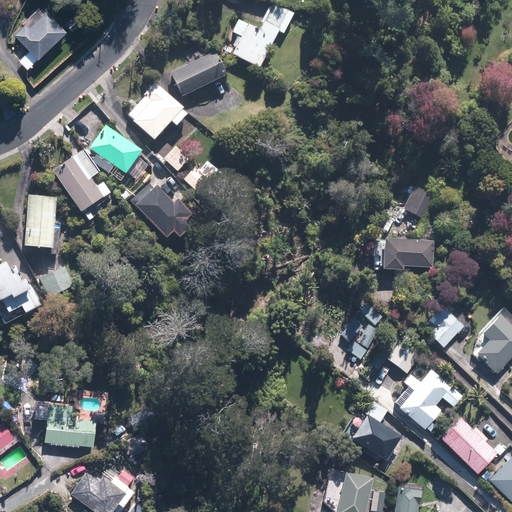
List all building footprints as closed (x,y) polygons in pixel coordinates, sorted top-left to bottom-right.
[(270,8),(268,7),(256,30),(246,25),(246,26),(236,21),(230,33),(236,36),(232,44),(234,46),(229,55),(255,69),(275,31),(281,34),(292,15),(272,4),(270,8)] [(27,29),(24,25),(13,36),(28,51),(36,60),(37,61),(66,33),(46,13),(28,30),(27,29)] [(168,74),(179,97),(224,76),(212,52),(168,74)] [(147,101),(129,121),(151,141),(168,122),(173,126),(185,114),(179,109),(180,108),(153,83),(141,96),(147,101)] [(285,89),(291,95),(296,90),(290,85),(285,89)] [(103,126),(86,149),(121,175),(138,152),(103,126)] [(162,160),(177,173),(188,161),(174,147),(162,160)] [(82,149),(50,171),(78,212),(107,192),(101,183),(93,188),(87,179),(97,173),(82,149)] [(205,161),(196,171),(192,168),(181,180),(201,197),(220,175),(205,161)] [(190,227),(185,221),(190,216),(176,201),(172,205),(155,186),(153,188),(150,184),(130,202),(163,238),(171,232),(177,238),(190,227)] [(433,197),(413,187),(403,209),(422,219),(433,197)] [(26,196),(22,246),(50,249),(54,198),(26,196)] [(432,242),(381,239),(379,269),(400,270),(400,266),(430,268),(432,242)] [(9,275),(2,262),(0,263),(0,320),(2,325),(39,306),(28,285),(25,286),(22,280),(17,282),(13,273),(9,275)] [(62,267),(37,280),(47,298),(72,285),(62,267)] [(440,306),(426,321),(433,328),(426,335),(441,348),(462,326),(440,306)] [(473,354),(494,374),(511,354),(511,328),(498,315),(480,334),(487,340),(473,354)] [(385,360),(405,375),(418,358),(397,342),(385,360)] [(398,407),(396,408),(422,430),(439,410),(433,406),(439,398),(450,407),(460,396),(429,370),(424,376),(411,391),(407,387),(393,403),(398,407)] [(42,444),(90,448),(93,424),(101,425),(102,415),(92,414),(91,422),(70,420),(71,407),(46,404),(42,444)] [(133,431),(146,425),(140,412),(127,419),(133,431)] [(348,440),(383,462),(398,437),(363,415),(348,440)] [(475,474),(495,453),(458,418),(438,439),(475,474)] [(0,453),(11,446),(0,431),(0,453)] [(501,442),(495,448),(500,453),(506,447),(501,442)] [(511,453),(486,481),(511,505),(511,453)] [(419,465),(413,459),(403,468),(409,475),(419,465)] [(334,511),(363,511),(370,478),(342,472),(334,511)] [(68,495),(91,511),(109,511),(116,504),(121,508),(132,493),(125,487),(121,492),(100,478),(96,483),(84,474),(68,495)] [(419,491),(395,487),(391,511),(414,511),(415,505),(417,506),(419,491)] [(368,511),(373,511),(382,511),(385,492),(371,491),(368,511)] [(152,505),(159,506),(160,496),(152,495),(152,505)]
